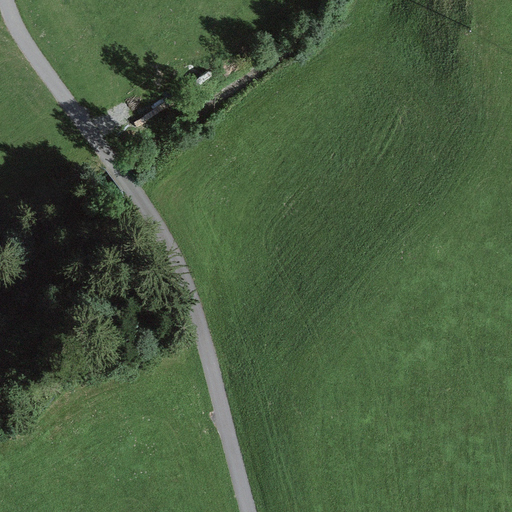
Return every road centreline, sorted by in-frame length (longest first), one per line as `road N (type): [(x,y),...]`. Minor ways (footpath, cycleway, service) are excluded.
road 1 (track): [(248,511),(176,263),(113,161)]
road 2 (track): [(113,161),(38,64),(6,0)]
